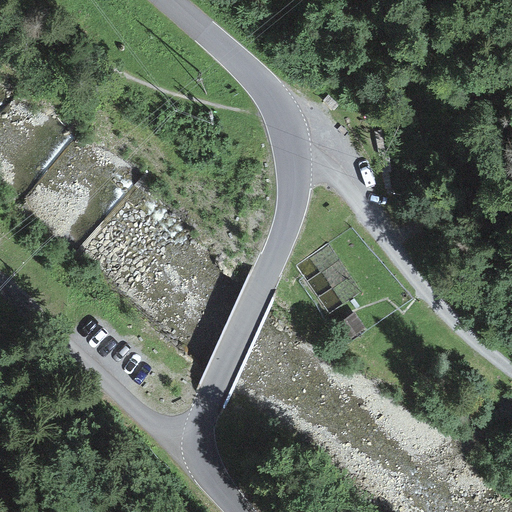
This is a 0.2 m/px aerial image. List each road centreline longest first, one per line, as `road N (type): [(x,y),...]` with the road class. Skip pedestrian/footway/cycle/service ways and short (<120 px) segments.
road 1 (tertiary): [(166,0),(271,98),(291,162),(285,225),(203,414),(203,461),(239,511)]
road 2 (track): [(284,125),(427,291),(511,370)]
road 3 (track): [(201,428),(0,281)]
